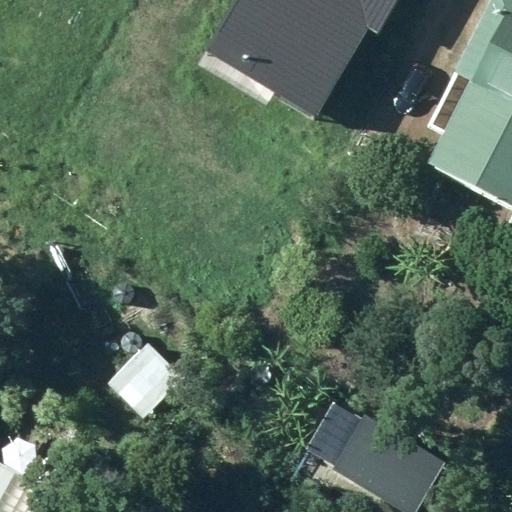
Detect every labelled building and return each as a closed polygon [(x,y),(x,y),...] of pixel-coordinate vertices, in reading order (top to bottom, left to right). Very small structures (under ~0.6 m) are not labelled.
[(231,0),(202,49),(319,118),(389,0),(231,0)] [(421,165),(511,210),(511,0),(484,0),(447,73),(464,83),(421,165)] [(100,383),(137,419),(180,377),(143,341),(100,383)] [(328,473),(398,511),(413,511),(449,449),(338,386),(302,452),(330,468),(328,473)] [(0,511),(37,511),(48,496),(0,468),(0,511)]
